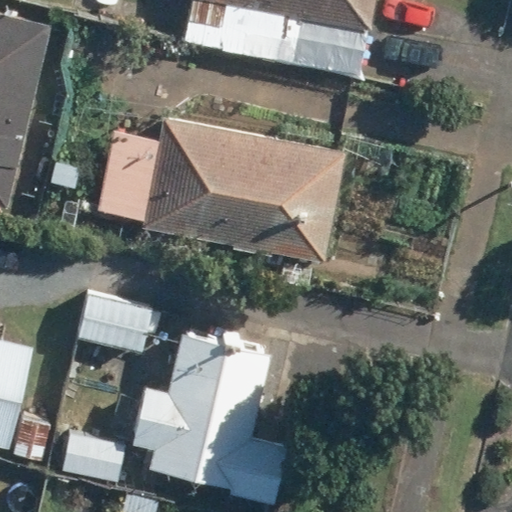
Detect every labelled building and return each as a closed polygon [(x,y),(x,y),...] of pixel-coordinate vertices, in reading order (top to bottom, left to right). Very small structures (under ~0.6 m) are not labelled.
[(60,10),(0,0),(0,193),(27,199),(60,10)] [(385,0),(215,0),(209,35),(374,66),(385,0)] [(152,220),(341,247),(356,136),(167,110),(164,131),(116,124),(105,199),(154,206),(152,220)] [(92,286),(83,326),(152,343),(162,303),(92,286)] [(265,422),(283,333),(192,315),(180,376),(149,370),(138,428),(164,434),(159,460),(289,486),(300,429),(265,422)] [(0,321),(0,431),(22,437),(48,334),(0,321)] [(73,426),(68,457),(131,467),(136,436),(73,426)]
